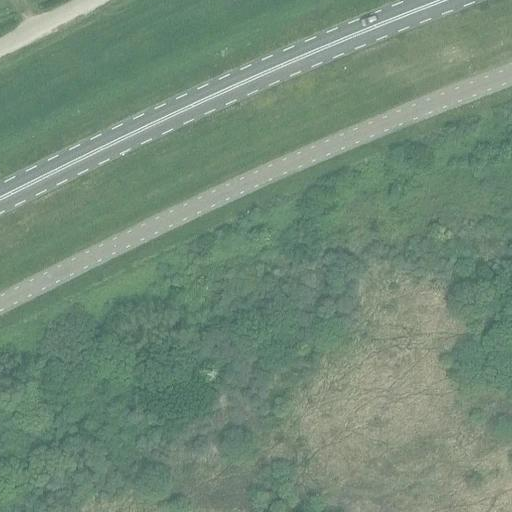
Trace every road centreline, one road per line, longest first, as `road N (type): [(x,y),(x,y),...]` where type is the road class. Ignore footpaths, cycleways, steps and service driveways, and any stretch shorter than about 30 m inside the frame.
road 1 (unclassified): [(0,305),(295,163),(511,76)]
road 2 (primary): [(0,201),(195,106),(457,0)]
